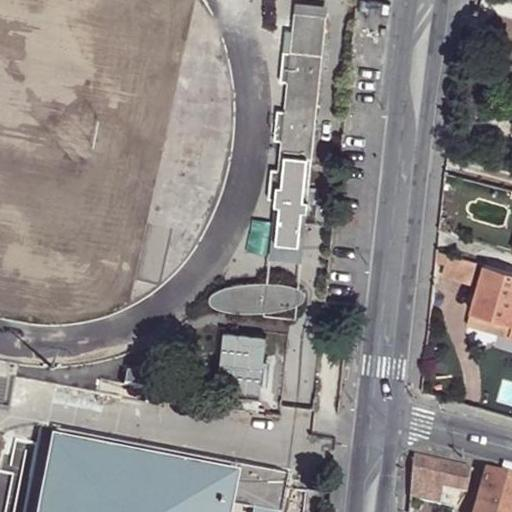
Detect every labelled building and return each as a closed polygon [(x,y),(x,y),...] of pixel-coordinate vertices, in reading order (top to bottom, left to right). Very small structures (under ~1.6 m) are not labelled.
[(318,23),(294,21),(270,244),(294,247),(318,23)] [(511,66),(507,65),(503,81),(511,83),(511,66)] [(270,244),(268,264),(293,268),(294,247),(270,244)] [(436,251),(434,262),(446,264),(449,255),(436,251)] [(449,255),(446,264),(443,275),(479,285),(484,265),(449,255)] [(511,272),(484,265),(479,285),(470,313),(511,325),(511,327),(510,335),(511,335),(511,272)] [(212,314),(300,309),(298,283),(211,287),(212,314)] [(511,335),(510,335),(511,327),(511,325),(470,313),(467,322),(470,323),(469,326),(503,337),(501,343),(511,346),(511,335)] [(220,386),(262,390),(267,334),(225,330),(220,386)] [(221,481),(214,511),(227,511),(231,497),(227,497),(234,462),(53,426),(41,486),(53,487),(60,450),(221,481)] [(214,511),(221,481),(60,450),(53,487),(48,511),(214,511)] [(466,493),(469,469),(414,453),(409,498),(439,505),(443,488),(466,493)] [(227,497),(231,497),(280,507),(287,473),(234,462),(227,497)] [(511,511),(511,481),(488,475),(482,497),(477,495),(471,511),(511,511)]
